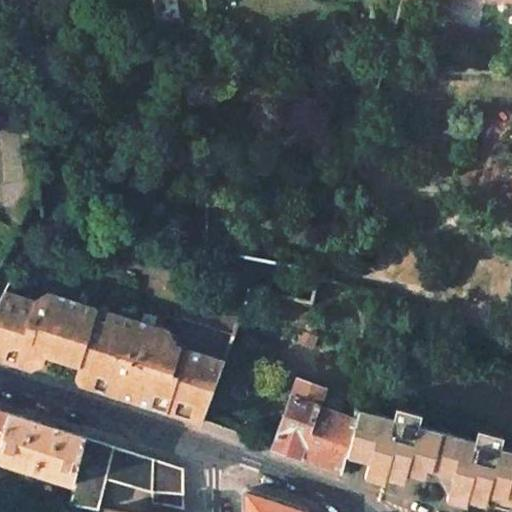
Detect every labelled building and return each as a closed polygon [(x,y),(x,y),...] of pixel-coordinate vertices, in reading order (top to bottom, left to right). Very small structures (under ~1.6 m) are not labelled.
[(105,322),(95,319),(97,314),(94,308),(56,296),(49,300),(48,305),(4,291),(0,297),(0,351),(6,354),(4,358),(24,364),(25,361),(31,358),(48,350),(53,352),(56,358),(80,365),(76,376),(99,383),(107,385),(105,390),(202,422),(224,362),(174,345),(168,331),(109,313),(105,322)] [(324,387),(298,378),(273,447),(307,459),(341,472),(349,444),(356,418),(354,417),(339,412),(342,405),(339,399),(330,396),(325,398),(322,406),(318,404),(324,387)] [(482,494),(489,496),(488,502),(511,508),(511,446),(501,444),(504,432),(478,425),(475,437),(419,424),(422,411),(396,405),(393,416),(356,408),(354,417),(356,418),(349,444),(373,450),(367,475),(387,481),(391,469),(401,471),(408,473),(409,472),(428,476),(430,469),(455,475),(449,499),(469,504),(472,491),(482,494)] [(0,409),(0,441),(9,412),(0,409)] [(28,418),(9,412),(0,441),(0,457),(34,468),(47,424),(28,418)] [(68,431),(47,424),(34,468),(72,480),(85,437),(68,431)] [(101,442),(85,437),(72,480),(74,481),(69,501),(98,507),(106,478),(151,491),(153,502),(183,508),(183,496),(183,468),(137,453),(101,442)] [(306,511),(307,509),(246,489),(243,491),(242,511),(306,511)]
